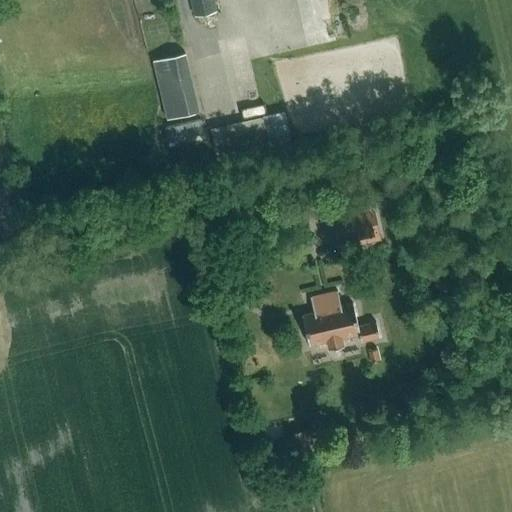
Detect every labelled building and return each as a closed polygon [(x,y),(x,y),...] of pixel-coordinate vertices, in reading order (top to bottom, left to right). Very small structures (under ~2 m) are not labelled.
[(190,0),(194,15),(217,10),(214,0),(190,0)] [(153,60),(167,118),(199,110),(185,52),(153,60)] [(270,148),(265,127),(213,138),(217,159),(270,148)] [(343,248),(387,236),(378,205),(335,217),(343,248)] [(314,312),(302,314),(309,345),(328,340),(328,337),(340,334),(341,337),(359,333),(361,341),(380,337),(376,321),(358,325),(353,303),(341,305),(337,290),(310,296),(314,312)] [(370,362),(380,360),(378,349),(368,351),(370,362)] [(315,429),(290,429),(290,452),(315,452),(315,429)]
